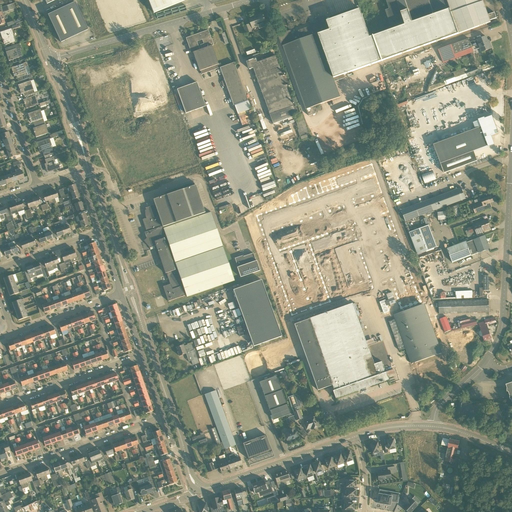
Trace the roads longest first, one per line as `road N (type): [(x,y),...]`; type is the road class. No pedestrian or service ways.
road 1 (secondary): [(184,453),(89,172)]
road 2 (unclassified): [(49,59),(253,0)]
road 3 (unclassified): [(485,361),(503,320),(510,169)]
road 4 (unknown): [(267,0),(303,113),(323,112),(362,73)]
road 5 (unknown): [(172,23),(247,198)]
road 6 (unknown): [(222,8),(291,173)]
road 7 (residential): [(0,474),(161,417)]
road 8 (secondary): [(357,436),(197,486)]
road 9 (residential): [(0,405),(140,356)]
